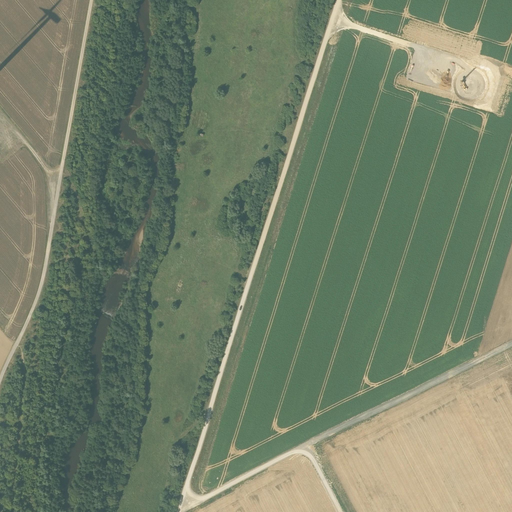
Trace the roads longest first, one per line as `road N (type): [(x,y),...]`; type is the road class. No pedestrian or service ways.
road 1 (track): [(337,0),(178,511)]
road 2 (track): [(511,338),(179,507)]
road 3 (track): [(92,0),(41,286),(19,337)]
road 4 (track): [(332,16),(476,57)]
